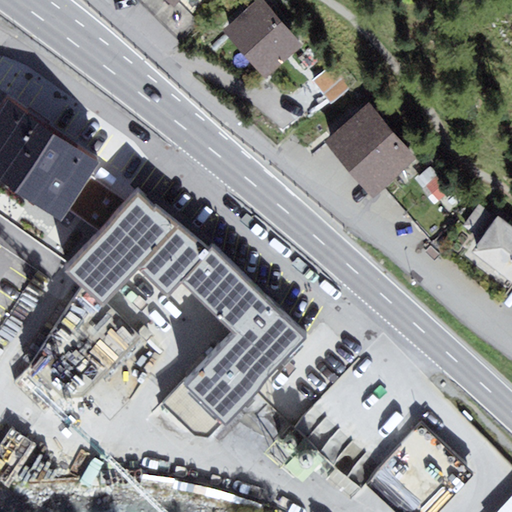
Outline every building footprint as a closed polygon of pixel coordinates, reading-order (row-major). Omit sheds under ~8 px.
[(264,78),(303,45),(264,0),(258,0),(224,30),(264,78)] [(385,186),(418,157),(370,102),(324,142),(372,197),(385,186)] [(418,157),(385,186),(432,239),(465,211),(418,157)] [(102,302),(136,265),(175,223),(137,189),(65,268),(102,302)] [(511,255),(511,227),(498,217),(472,251),(499,272),(511,255)] [(205,251),(175,223),(136,265),(166,293),(179,279),(205,251)] [(305,334),(209,246),(205,251),(179,279),(234,330),(183,385),(224,422),(305,334)] [(511,255),(499,272),(511,281),(511,255)] [(296,423),(328,462),(361,436),(346,416),(356,408),(360,413),(371,404),(351,380),(296,423)] [(371,483),(404,511),(438,511),(475,470),(423,424),(371,483)] [(511,511),(511,498),(499,511),(511,511)]
